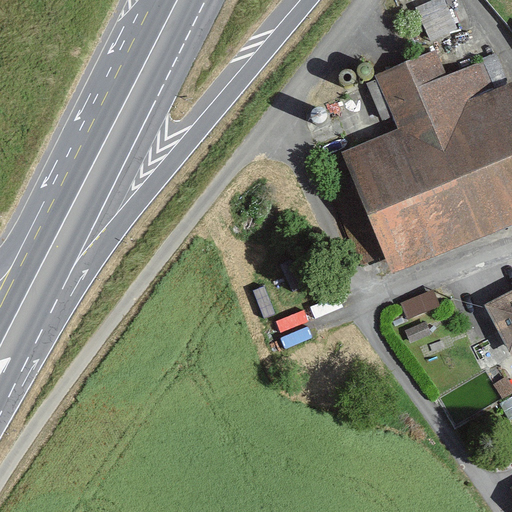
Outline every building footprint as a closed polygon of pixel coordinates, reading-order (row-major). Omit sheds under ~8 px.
[(415,0),(430,39),(459,29),(448,0),(415,0)] [(405,122),(350,145),(356,171),(392,250),(399,263),(511,215),(511,67),(495,74),(486,51),(446,68),(438,49),(384,71),(405,122)] [(392,250),(356,171),(331,182),(367,261),(392,250)] [(511,285),(490,296),(511,343),(511,285)] [(406,313),(436,306),(433,293),(403,301),(406,313)]
